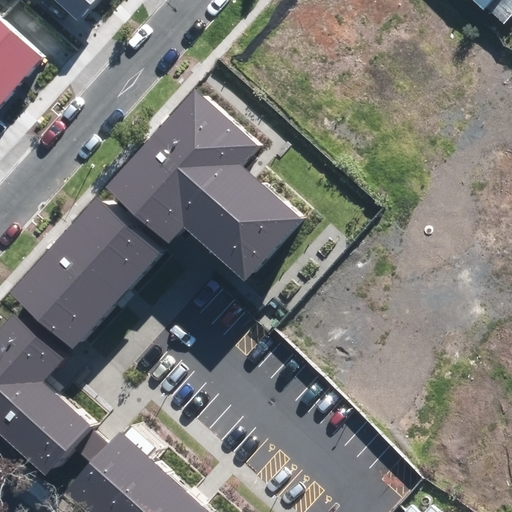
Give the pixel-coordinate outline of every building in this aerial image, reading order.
[(55,0),(77,21),(96,0),(55,0)] [(414,0),(344,0),(382,35),(414,0)] [(449,0),(420,0),(416,5),(418,7),(408,19),(429,37),(438,26),(442,28),(459,8),(449,0)] [(476,0),(488,10),(497,0),(476,0)] [(0,108),(45,58),(0,18),(0,108)] [(362,55),(320,18),(272,73),(314,110),(362,55)] [(279,145),(213,87),(33,291),(99,349),(203,231),(259,281),(324,207),(268,158),(279,145)] [(384,136),(356,111),(324,146),(351,171),(384,136)] [(381,280),(402,257),(417,271),(430,258),(403,233),(387,219),(354,255),(381,280)] [(253,317),(223,288),(184,330),(215,358),(253,317)] [(425,404),(458,317),(392,289),(378,325),(398,332),(375,384),(425,404)] [(0,342),(0,410),(58,463),(104,412),(60,373),(81,349),(33,306),(0,342)] [(186,390),(192,384),(195,387),(213,367),(188,343),(169,363),(175,369),(170,375),(186,390)] [(511,349),(496,359),(511,384),(511,349)] [(158,384),(132,358),(100,389),(126,415),(158,384)] [(328,374),(314,362),(295,384),(308,396),(328,374)] [(357,423),(326,456),(348,478),(332,495),(350,511),(356,511),(385,482),(364,461),(379,445),(357,423)] [(80,487),(108,511),(237,511),(135,424),(80,487)] [(258,467),(243,454),(223,477),(238,489),(258,467)] [(407,511),(448,511),(446,510),(444,511),(440,511),(433,505),(426,511),(424,511),(413,502),(406,510),(407,511)]
